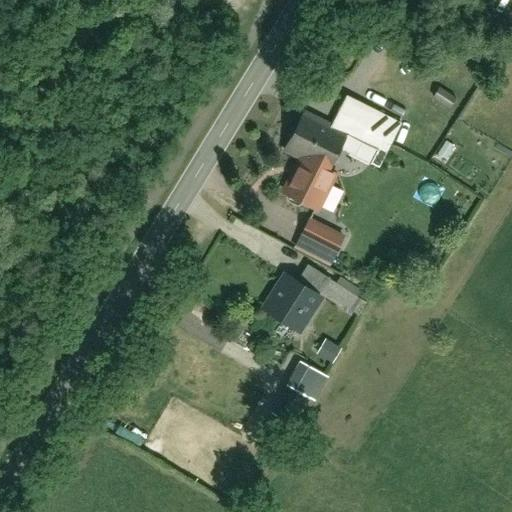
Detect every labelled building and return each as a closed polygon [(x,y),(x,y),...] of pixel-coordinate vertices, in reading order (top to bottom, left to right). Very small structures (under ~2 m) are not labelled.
[(340,99),(323,134),(339,142),(335,150),(375,169),(396,126),(340,99)] [(331,172),(326,170),(335,150),(339,142),(323,134),(293,119),(275,153),(290,160),(272,196),(309,215),(331,172)] [(303,225),(290,249),(321,265),(334,241),(303,225)] [(288,275),(266,309),(297,329),(319,295),(288,275)] [(320,290),(350,308),(358,296),(328,278),(320,290)] [(317,343),(308,359),(324,369),(333,353),(317,343)] [(281,389),(266,416),(289,429),(305,402),(281,389)]
